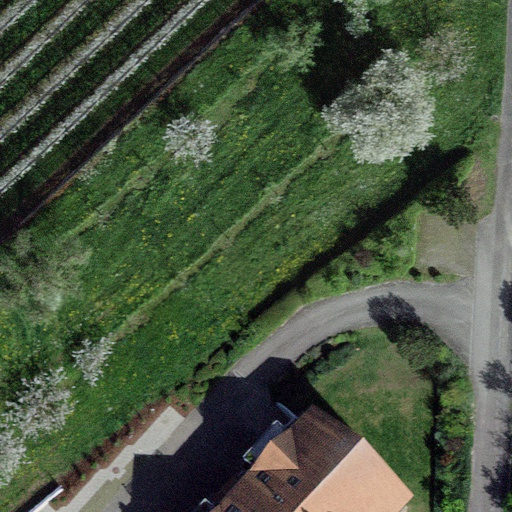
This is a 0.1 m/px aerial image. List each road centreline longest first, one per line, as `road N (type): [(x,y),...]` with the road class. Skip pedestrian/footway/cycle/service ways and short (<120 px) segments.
road 1 (track): [(511,72),(500,310)]
road 2 (residential): [(497,511),(500,310)]
